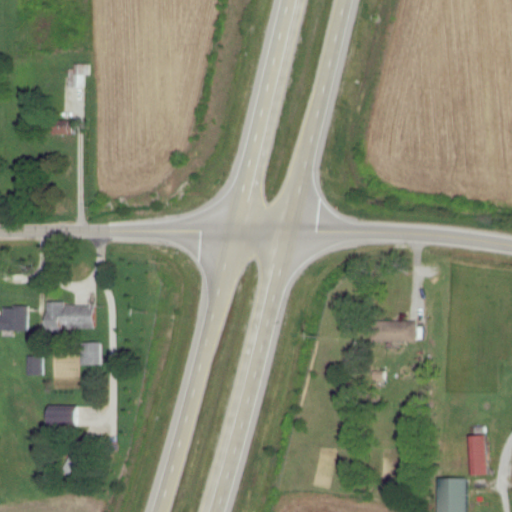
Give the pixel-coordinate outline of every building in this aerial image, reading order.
[(94,66),(74,66),(74,88),(90,88),(90,75),(94,75),(94,66)] [(61,136),(77,135),(77,119),(60,120),(61,136)] [(53,305),(53,330),(102,330),(102,305),(53,305)] [(0,331),(33,332),(34,308),(8,307),(8,317),(0,316),(0,331)] [(423,323),(396,322),(396,342),(423,343),(423,323)] [(107,344),(86,345),(87,366),(107,365),(107,344)] [(32,357),(33,377),(48,376),(48,357),(32,357)] [(100,406),(56,407),(57,429),(100,429),(100,406)] [(491,437),(475,438),(476,477),(492,477),(491,437)] [(474,511),(474,480),(445,480),(445,511),(474,511)]
